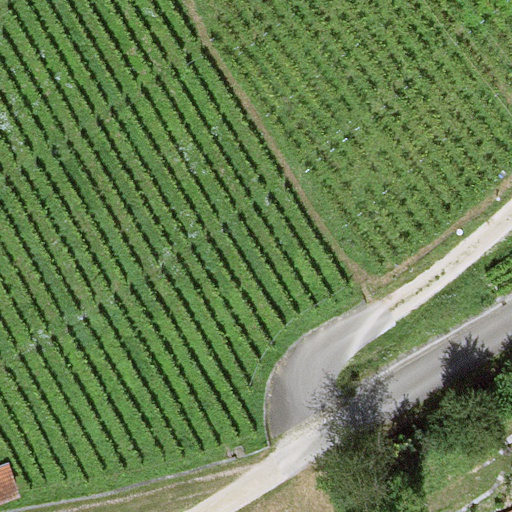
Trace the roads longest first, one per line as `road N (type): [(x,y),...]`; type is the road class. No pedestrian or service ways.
road 1 (track): [(511,212),(397,314),(315,365),(296,406),(300,448),(179,511)]
road 2 (residential): [(511,322),(300,448)]
road 3 (track): [(69,511),(234,484)]
